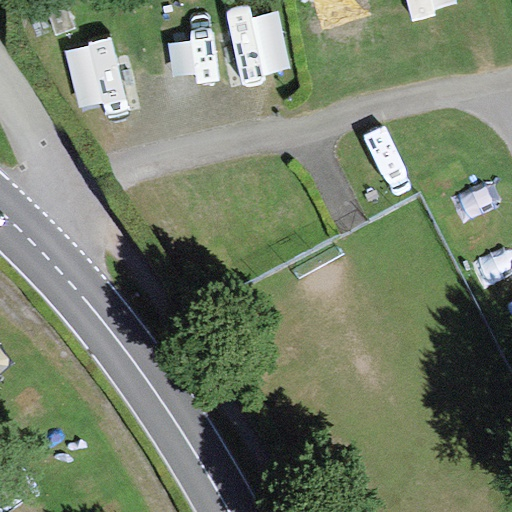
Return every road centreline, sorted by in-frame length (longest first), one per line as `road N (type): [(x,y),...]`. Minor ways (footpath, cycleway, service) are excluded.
road 1 (secondary): [(227,511),(134,363),(0,211)]
road 2 (track): [(0,288),(67,363),(163,511)]
